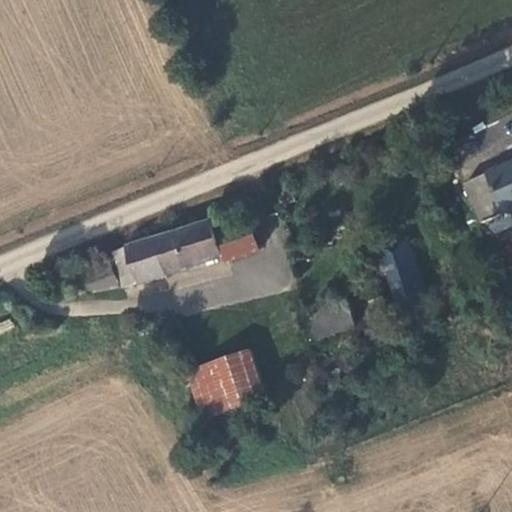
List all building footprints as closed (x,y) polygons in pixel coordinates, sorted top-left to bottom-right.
[(511,180),(465,201),(483,244),(511,230),(511,180)] [(133,307),(230,271),(220,243),(215,229),(118,266),(133,307)] [(253,230),(238,236),(245,254),(260,249),(253,230)] [(238,236),(220,243),(230,271),(233,278),(266,265),(260,249),(245,254),(238,236)] [(393,283),(406,325),(437,318),(415,251),(377,262),(368,265),(376,288),(393,283)] [(84,264),(89,291),(115,287),(111,260),(84,264)] [(62,286),(43,293),(49,308),(68,301),(62,286)] [(303,328),(308,340),(337,329),(353,322),(348,310),(303,328)] [(372,315),(381,338),(392,332),(383,310),(372,315)] [(445,344),(437,318),(406,325),(415,353),(445,344)] [(360,340),(353,322),(337,329),(344,347),(360,340)] [(344,347),(337,329),(308,340),(315,358),(344,347)] [(276,413),(257,367),(197,392),(215,438),(276,413)]
